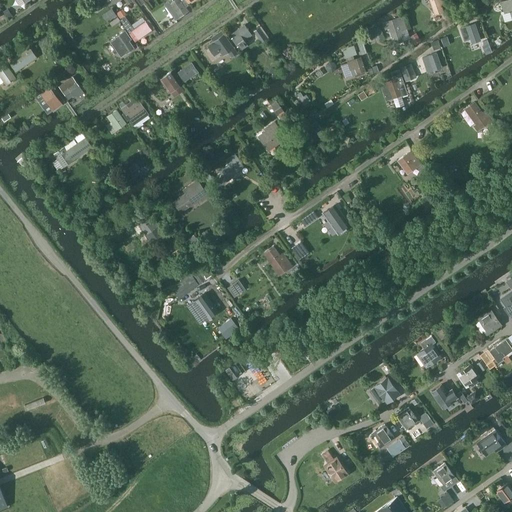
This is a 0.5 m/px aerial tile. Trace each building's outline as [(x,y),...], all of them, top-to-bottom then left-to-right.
[(184,0),(169,0),(166,2),(177,18),(179,16),(188,10),(185,6),(188,4),(184,0)] [(430,0),(435,14),(443,12),(441,4),(445,2),(443,0),(430,0)] [(511,0),(502,0),(500,1),(503,11),(500,12),(501,14),(502,14),(504,21),(511,18),(511,0)] [(75,6),(68,11),(72,17),(79,12),(75,6)] [(112,7),(102,14),(107,21),(117,14),(112,7)] [(126,14),(122,8),(116,12),(120,18),(126,14)] [(12,15),(8,9),(4,11),(9,18),(12,15)] [(125,15),(120,18),(136,41),(139,38),(152,29),(145,20),(134,28),(125,15)] [(407,28),(403,16),(385,22),(387,29),(391,28),(395,42),(404,39),(401,29),(407,28)] [(480,38),(475,23),(466,26),(461,27),(465,40),(470,38),(471,41),(480,38)] [(248,44),(244,39),(251,34),(245,25),(232,34),(234,37),(231,38),(236,45),(238,43),(242,49),(248,44)] [(378,41),(384,39),(380,26),(374,27),(375,31),(375,32),(378,41)] [(259,27),(254,30),(263,44),(268,40),(259,27)] [(116,37),(111,40),(121,56),(126,53),(135,47),(130,40),(131,38),(125,29),(115,36),(116,37)] [(213,41),(208,45),(215,56),(221,51),(223,54),(228,50),(231,56),(238,51),(234,45),(225,32),(222,34),(222,35),(213,41)] [(420,41),(416,33),(411,35),(415,44),(420,41)] [(441,37),(444,45),(450,43),(447,35),(441,37)] [(488,37),(484,38),(488,51),(492,49),(488,37)] [(434,48),(441,46),(439,38),(432,40),(434,48)] [(367,52),(362,39),(357,41),(362,54),(367,52)] [(348,62),(341,64),(346,78),(366,71),(361,56),(357,57),(353,44),(349,45),(346,46),(346,48),(346,49),(344,50),(342,50),(345,58),(347,57),(348,60),(347,60),(348,62)] [(16,70),(37,56),(30,47),(10,61),(16,70)] [(442,67),(437,53),(428,55),(422,57),(427,72),(433,70),(442,67)] [(185,81),(198,71),(192,62),(179,72),(185,81)] [(6,63),(0,67),(0,87),(16,77),(6,63)] [(170,92),(182,84),(172,69),(160,78),(170,92)] [(401,93),(399,86),(404,84),(401,76),(396,78),(388,81),(393,96),(401,93)] [(73,77),(60,86),(66,95),(69,98),(74,95),(79,96),(84,92),(80,86),(79,86),(73,77)] [(41,90),(35,95),(48,113),(54,109),(62,103),(58,96),(57,97),(53,91),(53,90),(53,89),(55,87),(51,81),(49,83),(40,89),(41,90)] [(301,92),(298,94),(305,104),(310,100),(306,94),(304,96),(301,92)] [(137,97),(121,108),(133,124),(148,114),(149,114),(145,109),(137,97)] [(333,103),(331,99),(325,103),(327,107),(333,103)] [(483,111),(475,101),(464,108),(475,124),(473,125),(477,131),(493,120),(486,109),(483,111)] [(276,112),(280,109),(277,104),(272,107),(276,112)] [(117,129),(126,122),(116,109),(107,116),(117,129)] [(11,117),(8,112),(2,116),(5,121),(11,117)] [(268,151),(287,137),(275,120),(264,129),(265,131),(258,136),(268,151)] [(325,134),(319,125),(314,128),(320,137),(325,134)] [(84,136),(81,131),(75,136),(78,140),(84,136)] [(63,166),(72,160),(79,155),(92,146),(85,137),(72,146),(66,151),(63,147),(54,153),(63,166)] [(407,153),(398,160),(408,173),(417,167),(421,164),(417,156),(412,150),(407,153)] [(228,162),(218,169),(222,175),(218,178),(222,184),(226,181),(226,180),(245,167),(235,153),(226,159),(228,162)] [(429,178),(424,171),(418,176),(422,183),(429,178)] [(455,172),(452,172),(446,176),(449,181),(458,176),(455,172)] [(187,193),(180,197),(173,202),(180,211),(187,206),(200,197),(203,202),(210,197),(201,183),(200,183),(198,180),(192,183),(184,189),(187,193)] [(335,203),(323,211),(339,234),(351,226),(335,203)] [(152,220),(144,209),(129,220),(139,233),(143,230),(153,244),(167,234),(155,218),(152,220)] [(305,223),(318,215),(314,209),(301,217),(305,223)] [(222,226),(213,232),(217,238),(226,232),(222,226)] [(301,239),(291,246),(299,257),(309,250),(301,239)] [(280,254),(274,245),(263,253),(279,275),(293,265),(284,252),(280,254)] [(200,283),(205,279),(199,270),(193,274),(200,283)] [(227,285),(233,295),(245,288),(239,277),(227,285)] [(510,314),(511,312),(511,290),(502,298),(507,305),(505,307),(510,314)] [(205,293),(193,301),(206,319),(217,310),(205,293)] [(486,333),(493,329),(492,327),(500,322),(491,309),(478,318),(487,330),(484,331),(486,333)] [(230,335),(236,331),(225,318),(220,322),(230,335)] [(511,333),(489,350),(493,356),(493,355),(498,362),(504,358),(503,357),(511,350),(511,333)] [(424,348),(418,352),(428,366),(441,357),(432,344),(431,344),(435,341),(431,335),(421,343),(424,348)] [(470,364),(459,372),(463,376),(463,377),(462,378),(467,385),(468,385),(470,387),(478,381),(475,377),(478,375),(470,364)] [(399,393),(396,388),(387,376),(375,386),(383,397),(381,399),(383,401),(390,396),(391,399),(399,393)] [(441,383),(431,390),(443,408),(458,397),(452,388),(447,391),(441,383)] [(466,395),(470,402),(471,403),(480,397),(475,390),(466,395)] [(27,410),(46,402),(43,396),(24,404),(27,410)] [(405,429),(407,427),(406,425),(416,418),(408,407),(398,414),(402,420),(399,421),(405,429)] [(434,422),(427,413),(421,418),(427,427),(434,422)] [(498,421),(495,417),(489,420),(493,425),(498,421)] [(394,437),(386,426),(380,430),(379,428),(372,433),(373,435),(375,434),(383,445),(394,437)] [(483,439),(478,443),(486,454),(491,451),(492,451),(494,449),(496,450),(498,449),(506,443),(504,441),(495,429),(483,438),(483,439)] [(400,438),(387,447),(393,455),(405,447),(400,438)] [(328,449),(320,453),(327,463),(324,465),(335,482),(348,474),(345,468),(346,467),(342,460),(340,462),(336,455),(333,457),(328,449)] [(440,453),(435,457),(439,462),(444,458),(440,453)] [(444,461),(433,469),(443,483),(441,485),(444,489),(458,479),(455,476),(444,461)] [(511,488),(511,489),(507,483),(496,491),(504,502),(511,495),(511,488)] [(446,496),(439,500),(442,505),(449,500),(446,496)] [(382,511),(407,511),(397,497),(380,509),(382,511)]
